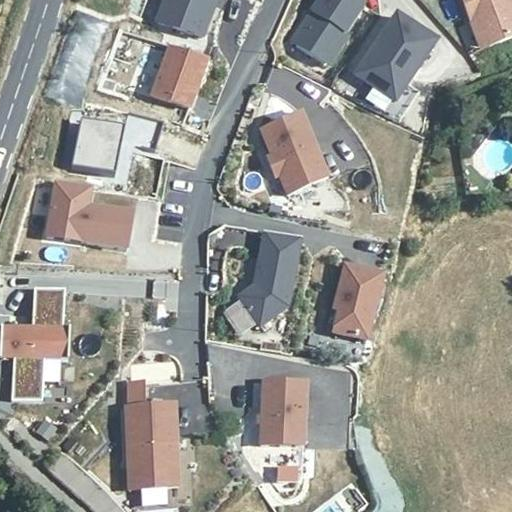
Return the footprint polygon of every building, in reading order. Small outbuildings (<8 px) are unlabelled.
[(216,0),(163,0),(156,22),(201,39),(216,0)] [(357,0),(318,0),(310,12),(315,16),(295,45),(327,66),(367,7),(357,0)] [(511,5),(510,0),(462,0),(470,22),(476,20),(486,48),(511,38),(511,5)] [(310,12),(290,41),(295,45),(315,16),(310,12)] [(395,17),(354,76),(394,104),(406,86),(435,45),(395,17)] [(476,20),(470,22),(481,50),(486,48),(476,20)] [(150,94),(188,108),(205,60),(168,47),(150,94)] [(394,104),(354,76),(341,95),(398,123),(418,94),(406,86),(394,104)] [(117,158),(149,168),(164,124),(131,114),(117,158)] [(279,176),(287,196),(327,179),(300,114),(260,130),(271,157),(279,176)] [(114,175),(124,130),(83,120),(73,166),(114,175)] [(279,176),(271,157),(266,159),(274,178),(279,176)] [(130,214),(85,208),(88,188),(53,183),(45,237),(125,249),(130,214)] [(286,309),(299,240),(264,234),(253,287),(238,297),(258,327),(286,309)] [(383,276),(344,266),(335,301),(340,302),(338,311),(332,332),(367,341),(383,276)] [(45,359),(68,360),(69,329),(62,329),(64,291),(34,290),(32,327),(1,326),(0,349),(0,357),(14,358),(12,401),(42,402),(45,359)] [(262,382),(260,446),(303,448),(306,384),(262,382)] [(174,406),(125,408),(128,467),(139,467),(140,490),(178,488),(174,406)] [(139,467),(128,467),(129,491),(140,490),(139,467)] [(345,511),(336,499),(318,511),(345,511)]
